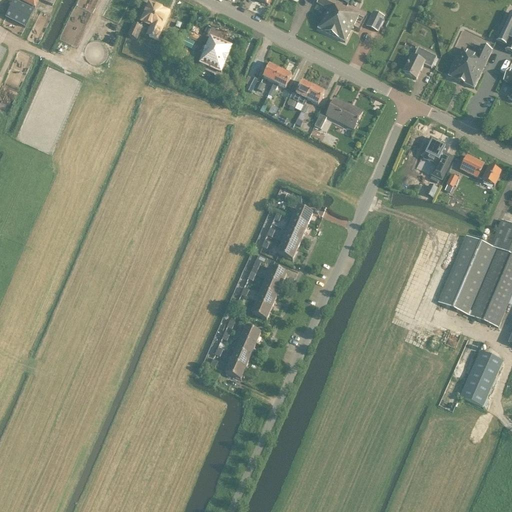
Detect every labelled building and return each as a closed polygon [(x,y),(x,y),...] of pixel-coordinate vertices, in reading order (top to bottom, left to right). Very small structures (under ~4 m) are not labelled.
[(17,0),(37,10),(42,0),(17,0)] [(324,0),(321,7),(333,13),(323,32),(335,38),(350,10),(339,5),(330,0),(324,0)] [(37,12),(16,2),(7,20),(28,30),(37,12)] [(163,31),(172,12),(154,3),(146,21),(157,27),(153,36),(162,40),(166,32),(163,31)] [(350,10),(335,38),(350,46),(365,17),(363,17),(355,13),(350,10)] [(378,14),(371,28),(382,33),(389,19),(378,14)] [(511,20),(501,44),(511,49),(511,47),(511,20)] [(27,30),(11,22),(8,28),(24,36),(27,30)] [(140,39),(146,27),(139,24),(133,36),(140,39)] [(122,43),(124,38),(112,33),(110,37),(122,43)] [(215,39),(204,65),(224,74),(235,48),(215,39)] [(196,51),(199,45),(188,40),(185,46),(196,51)] [(0,71),(10,53),(0,47),(0,71)] [(496,53),(485,48),(481,58),(466,51),(453,79),(478,91),(496,53)] [(435,71),(440,59),(422,51),(418,60),(416,59),(408,76),(420,81),(427,67),(435,71)] [(279,85),(285,73),(274,68),(268,80),(279,85)] [(285,73),(279,85),(279,86),(272,98),(277,100),(283,88),(290,91),(296,78),(285,73)] [(256,80),(250,92),(256,95),(262,83),(256,80)] [(311,101),(317,89),(306,84),(297,102),(302,104),(305,98),(311,101)] [(270,88),(265,86),(261,92),(266,95),(270,88)] [(317,89),(311,101),(322,107),(328,95),(317,89)] [(331,117),(359,131),(368,114),(359,110),(358,111),(339,102),(331,117)] [(325,132),(331,121),(325,117),(319,129),(325,132)] [(302,121),(299,127),(305,130),(308,124),(307,124),(302,121)] [(443,166),(439,173),(437,177),(447,182),(459,160),(451,156),(455,149),(436,140),(427,158),(429,159),(429,161),(435,164),(437,163),(443,166)] [(465,171),(500,189),(507,176),(471,158),(465,171)] [(460,189),(464,181),(458,177),(453,186),(460,189)] [(429,197),(436,200),(438,201),(443,191),(434,187),(429,197)] [(289,203),(298,207),(301,201),(292,197),(289,203)] [(296,221),(311,228),(315,216),(300,210),(296,221)] [(281,215),(279,222),(277,226),(281,228),(283,224),(286,217),(281,215)] [(311,228),(296,221),(291,232),(306,239),(311,228)] [(502,331),(511,307),(511,225),(505,223),(499,238),(495,236),(490,247),(472,239),(443,305),(472,317),(500,253),(503,254),(474,318),(502,331)] [(306,239),(291,232),(286,244),(301,250),(306,239)] [(301,250),(286,244),(282,256),(297,262),(301,250)] [(271,281),(285,288),(290,276),(276,270),(271,281)] [(285,288),(271,281),(266,292),(281,299),(285,288)] [(281,299),(266,292),(261,304),(276,310),(281,299)] [(276,310),(261,304),(256,316),(271,322),(276,310)] [(393,304),(389,314),(407,320),(411,311),(393,304)] [(245,343),(260,349),(265,337),(250,331),(245,343)] [(434,342),(431,347),(440,351),(443,347),(448,350),(452,342),(448,340),(445,347),(434,342)] [(260,349),(245,343),(241,354),(255,360),(260,349)] [(255,360),(241,354),(236,365),(251,371),(255,360)] [(484,355),(463,401),(486,411),(507,365),(484,355)] [(225,374),(219,371),(222,365),(217,362),(212,376),(223,381),(225,374)] [(251,371),(236,365),(231,377),(246,383),(251,371)]
